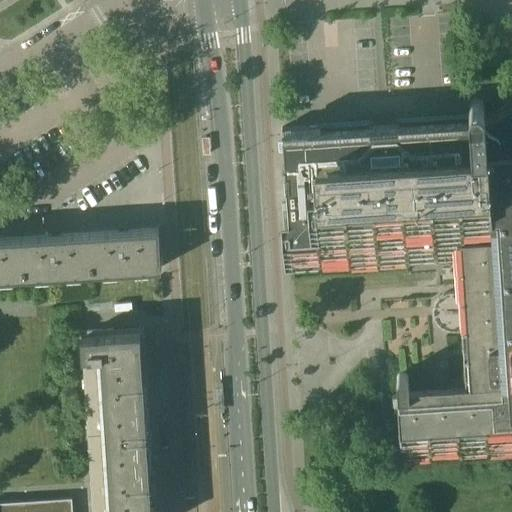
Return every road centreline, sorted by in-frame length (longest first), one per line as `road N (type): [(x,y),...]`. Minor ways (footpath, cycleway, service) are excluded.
road 1 (secondary): [(201,0),(222,145),(246,511)]
road 2 (secondary): [(274,511),(239,0)]
road 3 (residential): [(0,75),(58,35),(129,5)]
